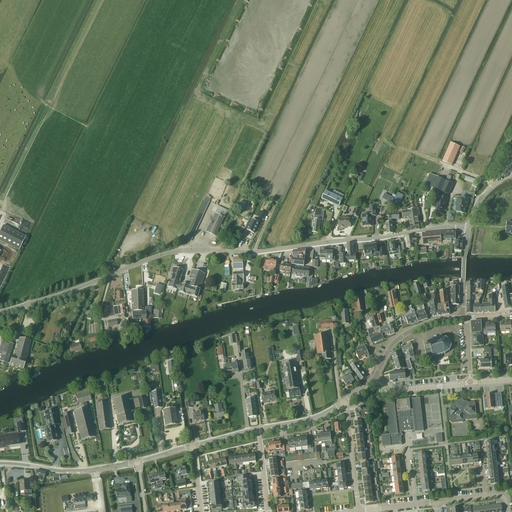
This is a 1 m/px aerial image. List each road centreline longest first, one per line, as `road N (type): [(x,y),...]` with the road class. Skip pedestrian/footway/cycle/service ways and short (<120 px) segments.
road 1 (unclassified): [(0,312),(184,249),(269,251),(466,228)]
road 2 (track): [(0,210),(103,0)]
road 3 (tertiary): [(0,463),(78,471),(138,461)]
